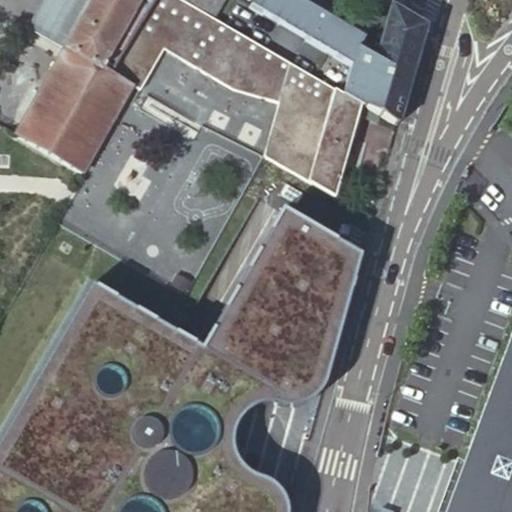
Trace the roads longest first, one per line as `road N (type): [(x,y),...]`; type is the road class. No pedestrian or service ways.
road 1 (tertiary): [(431,149),(387,276),(328,511)]
road 2 (tertiary): [(463,20),(431,149)]
